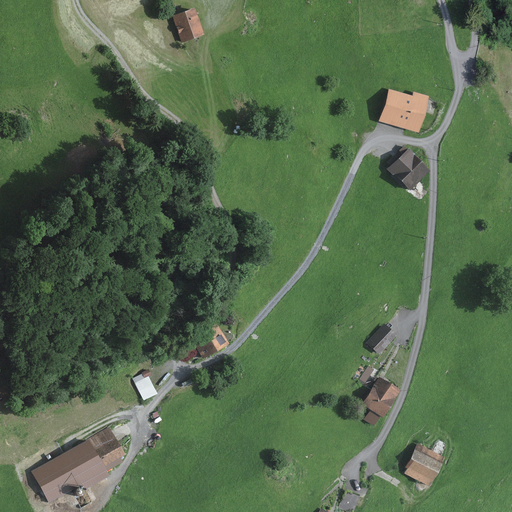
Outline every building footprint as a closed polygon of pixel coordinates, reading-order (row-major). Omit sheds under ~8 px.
[(201,8),(177,15),(186,43),(210,35),(201,8)] [(436,100),(392,91),(386,121),(431,129),(436,100)] [(433,172),(408,146),(386,168),(411,194),(433,172)] [(390,322),(373,338),(386,351),(403,335),(390,322)] [(198,343),(208,359),(237,342),(227,326),(198,343)] [(369,365),(362,377),(368,380),(375,369),(369,365)] [(148,369),(134,375),(144,399),(158,393),(148,369)] [(382,426),(407,388),(390,376),(365,414),(382,426)] [(87,438),(104,467),(125,455),(109,426),(87,438)] [(104,467),(87,438),(29,472),(48,503),(81,484),(85,490),(109,476),(104,467)] [(454,457),(424,444),(411,474),(442,486),(454,457)] [(342,506),(354,509),(363,511),(367,495),(346,490),(342,506)]
